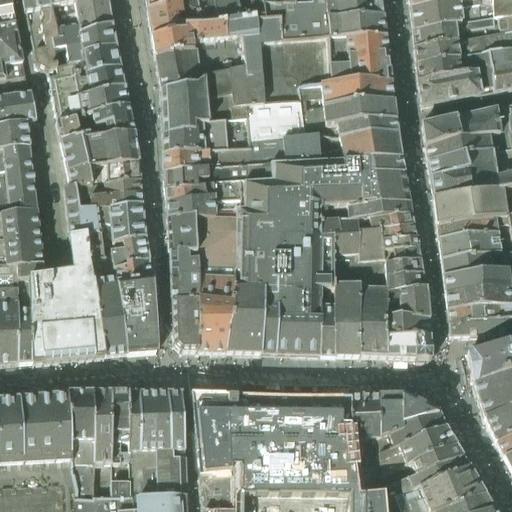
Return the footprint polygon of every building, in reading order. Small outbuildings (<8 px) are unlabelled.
[(0,0),(0,41),(16,38),(10,9),(8,0),(0,0)] [(48,0),(21,0),(36,69),(46,75),(57,73),(51,46),(58,44),(48,0)] [(79,35),(76,18),(72,0),(48,0),(58,44),(51,46),(57,73),(85,66),(83,58),(79,35)] [(79,35),(111,28),(108,12),(105,0),(72,0),(76,18),(79,35)] [(177,8),(176,0),(143,0),(146,14),(177,8)] [(176,0),(177,8),(179,7),(183,32),(200,29),(197,4),(196,4),(195,0),(176,0)] [(217,24),(220,24),(241,20),(237,0),(212,0),(212,2),(217,24)] [(253,18),(252,16),(250,0),(237,0),(241,20),(253,18)] [(265,15),(264,9),(262,0),(250,0),(252,16),(265,15)] [(291,0),(262,0),(264,9),(293,8),(291,0)] [(405,0),(407,14),(458,8),(477,5),(476,0),(405,0)] [(454,30),(461,28),(511,20),(511,0),(477,5),(458,8),(407,14),(410,36),(454,30)] [(212,2),(197,4),(200,29),(217,26),(217,24),(212,2)] [(183,37),(183,32),(179,7),(177,8),(146,14),(150,42),(183,37)] [(281,22),(382,23),(380,7),(311,7),(293,8),(264,9),(265,15),(265,22),(281,22)] [(154,62),(159,95),(198,89),(198,85),(204,80),(245,68),(245,79),(255,78),(285,78),(282,43),(281,22),(265,22),(265,15),(252,16),(253,18),(241,20),(220,24),(223,44),(214,46),(214,52),(154,62)] [(413,53),(457,46),(486,41),(511,37),(511,20),(461,28),(454,30),(410,36),(410,38),(411,38),(413,52),(412,52),(413,53)] [(282,43),(330,42),(384,42),(382,23),(281,22),(282,43)] [(150,42),(154,62),(214,52),(214,46),(223,44),(220,24),(217,24),(217,26),(200,29),(183,32),(183,37),(150,42)] [(83,58),(115,51),(111,28),(79,35),(83,58)] [(486,59),(493,58),(510,56),(511,55),(511,37),(486,41),(457,46),(413,53),(413,54),(414,68),(414,69),(458,63),(469,60),(469,61),(486,59)] [(0,54),(4,77),(23,73),(16,38),(0,41),(0,54)] [(348,63),(386,62),(384,42),(330,42),(331,60),(348,60),(348,63)] [(90,98),(123,91),(115,51),(83,58),(85,66),(57,73),(46,75),(47,82),(86,73),(90,98)] [(0,54),(0,83),(24,80),(23,73),(4,77),(0,54)] [(492,97),(511,92),(511,55),(510,56),(493,58),(486,59),(492,97)] [(492,97),(486,59),(469,61),(472,72),(459,74),(458,63),(414,69),(415,87),(420,112),(446,106),(492,97)] [(389,90),(388,83),(386,62),(348,63),(348,60),(331,60),(332,83),(332,91),(389,90)] [(245,111),(257,110),(255,78),(245,79),(245,68),(204,80),(198,85),(198,89),(159,95),(161,139),(189,137),(188,130),(219,127),(246,125),(245,111)] [(52,106),(90,98),(86,73),(47,82),(52,106)] [(0,132),(25,128),(34,127),(24,80),(0,83),(0,132)] [(300,117),(391,110),(389,90),(332,91),(299,92),(300,107),(300,117)] [(94,117),(126,110),(123,91),(90,98),(94,117)] [(84,120),(94,117),(90,98),(52,106),(56,128),(85,122),(84,120)] [(317,134),(394,128),(391,110),(300,117),(300,107),(257,110),(245,111),(246,125),(248,147),(317,143),(317,134)] [(423,153),(511,136),(511,109),(419,130),(423,153)] [(123,140),(132,138),(126,110),(94,117),(84,120),(85,122),(87,133),(101,131),(102,138),(122,135),(123,140)] [(56,128),(59,145),(89,139),(87,133),(85,122),(56,128)] [(250,174),(248,155),(221,156),(219,127),(188,130),(189,137),(161,139),(162,160),(207,157),(209,175),(250,174)] [(0,155),(1,155),(28,152),(25,128),(0,132),(0,155)] [(320,146),(396,142),(394,128),(317,134),(317,143),(320,143),(320,146)] [(90,173),(137,166),(132,138),(123,140),(122,135),(102,138),(101,131),(87,133),(89,139),(59,145),(69,191),(74,191),(92,190),(90,173)] [(425,167),(460,160),(511,151),(511,136),(423,153),(425,167)] [(363,167),(400,165),(396,142),(320,146),(320,143),(317,143),(319,170),(363,167)] [(233,274),(232,295),(255,294),(256,313),(274,312),(275,359),(306,360),(317,360),(317,361),(320,361),(319,295),(332,295),(332,288),(330,243),(322,243),(321,223),(326,223),(325,217),(371,213),(365,179),(363,167),(319,170),(317,143),(248,147),(248,155),(250,174),(266,173),(267,189),(238,190),(237,216),(232,217),(233,274)] [(432,204),(511,193),(511,151),(460,160),(463,176),(428,183),(432,204)] [(0,218),(9,217),(35,214),(28,152),(1,155),(0,155),(0,218)] [(163,176),(209,175),(207,157),(162,160),(163,176)] [(425,167),(428,183),(463,176),(460,160),(425,167)] [(363,167),(365,179),(402,177),(400,165),(363,167)] [(92,190),(139,185),(137,166),(90,173),(92,190)] [(238,190),(267,189),(266,173),(250,174),(209,175),(163,176),(163,196),(211,191),(238,190)] [(408,209),(402,177),(365,179),(371,213),(408,209)] [(76,204),(140,197),(139,185),(92,190),(74,191),(76,204)] [(212,217),(232,217),(237,216),(238,190),(211,191),(211,204),(164,208),(165,224),(192,224),(212,224),(212,217)] [(106,247),(111,247),(105,213),(78,216),(76,204),(74,191),(69,191),(63,192),(69,244),(82,242),(98,240),(99,248),(106,247)] [(163,196),(164,208),(211,204),(211,191),(163,196)] [(435,231),(511,219),(511,193),(432,204),(435,231)] [(105,213),(141,209),(140,197),(76,204),(78,216),(105,213)] [(111,247),(144,243),(141,209),(105,213),(111,247)] [(322,243),(330,243),(338,242),(337,228),(356,227),(410,222),(408,209),(371,213),(325,217),(326,223),(321,223),(322,243)] [(42,270),(35,214),(9,217),(0,218),(0,271),(16,271),(17,286),(30,285),(44,283),(42,270)] [(225,359),(225,358),(231,307),(232,295),(233,274),(232,217),(212,217),(212,224),(192,224),(195,266),(197,281),(196,307),(197,358),(225,359)] [(511,240),(511,219),(435,231),(437,244),(511,235),(511,240)] [(377,236),(412,233),(410,222),(356,227),(356,240),(378,239),(377,236)] [(186,266),(195,266),(192,224),(165,224),(168,257),(186,256),(186,266)] [(385,363),(384,324),(384,323),(384,314),(384,297),(384,271),(381,256),(379,246),(378,239),(356,240),(356,227),(337,228),(338,242),(330,243),(332,288),(357,287),(357,324),(358,362),(385,363)] [(379,246),(414,243),(412,233),(377,236),(378,239),(379,246)] [(437,244),(439,265),(511,258),(511,240),(511,235),(437,244)] [(30,285),(31,369),(98,363),(86,266),(82,242),(69,244),(71,265),(73,278),(64,279),(44,283),(30,285)] [(111,268),(147,266),(144,243),(111,247),(106,247),(110,263),(111,268)] [(381,256),(416,253),(414,243),(379,246),(381,256)] [(384,297),(423,294),(416,253),(381,256),(384,271),(384,297)] [(170,307),(196,307),(197,281),(195,266),(186,266),(186,256),(168,257),(169,282),(170,307)] [(511,258),(439,265),(443,299),(511,290),(511,258)] [(98,363),(126,360),(114,288),(111,268),(110,263),(86,266),(98,363)] [(114,288),(150,285),(147,266),(111,268),(114,288)] [(0,370),(15,369),(15,370),(17,370),(17,286),(16,271),(0,271),(0,370)] [(17,370),(31,369),(30,285),(17,286),(17,370)] [(114,288),(126,360),(154,358),(150,290),(150,285),(114,288)] [(358,362),(357,324),(357,287),(332,288),(332,295),(333,361),(358,362)] [(510,310),(511,310),(511,290),(443,299),(446,315),(510,310)] [(275,359),(274,312),(256,313),(255,294),(232,295),(231,307),(225,358),(260,359),(275,359)] [(398,324),(426,325),(426,324),(425,324),(424,312),(422,296),(424,296),(423,294),(384,297),(384,314),(397,314),(398,324)] [(320,361),(333,361),(332,295),(319,295),(320,361)] [(179,358),(197,358),(196,307),(170,307),(171,351),(179,358)] [(447,328),(511,325),(510,310),(446,315),(447,328)] [(413,344),(427,344),(427,342),(426,342),(425,326),(426,326),(426,325),(398,324),(397,314),(384,314),(384,323),(384,324),(394,324),(398,331),(399,343),(413,344)] [(413,364),(413,344),(399,343),(398,331),(394,324),(384,324),(385,363),(413,364)] [(511,324),(511,325),(447,328),(448,342),(463,342),(511,339),(511,324)] [(413,344),(413,364),(425,364),(429,361),(427,344),(413,344)] [(511,354),(465,358),(473,389),(507,383),(511,382),(511,354)] [(473,389),(482,424),(511,411),(511,382),(507,383),(473,389)] [(130,494),(129,468),(129,459),(127,397),(109,398),(111,504),(130,503),(130,494)] [(127,397),(129,459),(139,458),(138,397),(127,397)] [(159,397),(138,397),(139,458),(129,459),(129,468),(130,494),(130,503),(185,501),(184,473),(183,457),(169,457),(165,397),(159,397)] [(180,397),(165,397),(169,457),(183,457),(182,435),(180,397)] [(71,506),(91,505),(91,398),(67,399),(70,469),(71,506)] [(91,505),(111,504),(109,398),(108,398),(97,399),(97,398),(91,398),(91,505)] [(65,399),(18,403),(22,472),(70,469),(67,399),(66,399),(65,400),(65,399)] [(382,511),(382,503),(381,500),(372,500),(356,502),(349,444),(349,402),(278,402),(224,400),(190,399),(197,477),(197,481),(210,480),(211,485),(226,485),(226,511),(382,511)] [(379,442),(400,438),(400,430),(435,419),(401,401),(377,402),(379,442)] [(369,457),(378,457),(378,443),(379,442),(377,402),(349,402),(349,444),(356,502),(372,500),(369,457)] [(91,505),(71,506),(70,469),(22,472),(18,403),(0,404),(0,511),(185,511),(185,501),(130,503),(111,504),(91,505)] [(493,448),(494,449),(511,441),(511,411),(482,424),(493,448)] [(378,443),(378,457),(444,433),(437,418),(435,419),(400,430),(400,438),(379,442),(378,443)] [(381,500),(381,494),(379,480),(454,450),(444,433),(378,457),(369,457),(372,500),(381,500)] [(502,464),(511,459),(511,441),(494,449),(502,464)] [(379,480),(381,494),(459,460),(454,450),(379,480)] [(511,459),(502,464),(510,477),(511,481),(511,459)] [(381,494),(381,500),(382,503),(466,471),(459,460),(381,494)] [(382,511),(439,511),(483,500),(467,473),(466,471),(382,503),(382,511)] [(198,484),(201,511),(226,511),(226,485),(211,485),(210,480),(197,481),(197,484),(198,484)] [(489,511),(483,500),(439,511),(489,511)]
